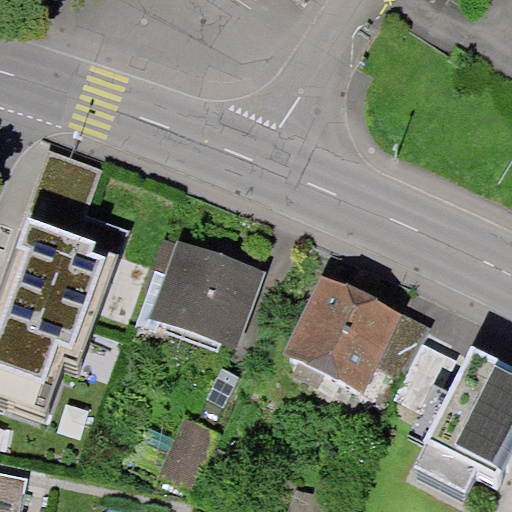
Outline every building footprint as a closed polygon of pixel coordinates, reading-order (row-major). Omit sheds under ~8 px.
[(256,280),(39,203),(11,283),(98,314),(110,279),(157,295),(146,326),(229,356),(256,280)] [(394,326),(315,287),(276,366),(354,405),(394,326)] [(511,430),(511,397),(459,370),(447,393),(426,382),(392,448),(411,457),(396,485),(450,511),(454,511),(467,486),(481,493),(511,430)] [(219,441),(179,423),(154,479),(194,496),(219,441)] [(21,511),(27,482),(0,476),(0,511),(21,511)] [(312,500),(296,497),(293,511),(324,511),(328,490),(314,488),(312,500)]
